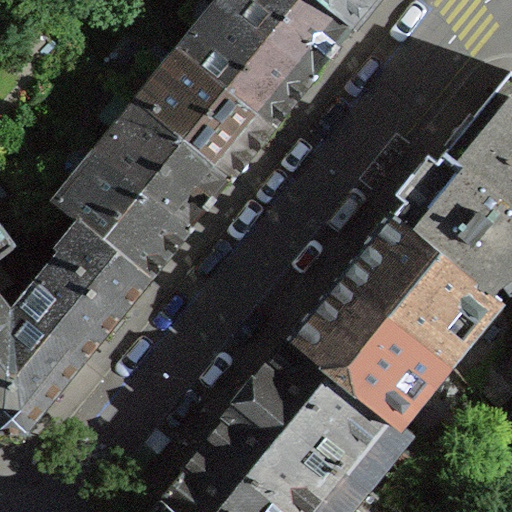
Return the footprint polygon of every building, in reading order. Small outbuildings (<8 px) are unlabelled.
[(271,124),(313,74),(222,0),(217,0),(178,48),(271,124)] [(324,0),(222,0),(313,74),(354,24),(324,0)] [(324,0),(354,24),(373,0),(324,0)] [(178,48),(137,98),(230,175),(271,124),(178,48)] [(511,71),(511,70),(445,150),(511,205),(511,71)] [(230,175),(137,98),(96,149),(189,225),(230,175)] [(96,149),(55,199),(79,219),(148,275),(189,225),(96,149)] [(511,275),(511,205),(445,150),(394,212),(485,287),(494,294),(503,282),(511,275)] [(394,212),(373,238),(343,274),(449,361),(468,337),(454,326),(485,287),(394,212)] [(61,249),(16,303),(81,357),(148,275),(79,219),(56,246),(61,249)] [(0,251),(12,243),(0,227),(0,251)] [(416,373),(430,385),(449,361),(343,274),(293,336),(385,411),(416,373)] [(16,303),(11,310),(0,296),(0,425),(24,427),(81,357),(16,303)] [(362,442),(385,411),(293,336),(248,390),(367,487),(387,462),(362,442)] [(346,511),(366,488),(248,390),(204,445),(286,511),(304,511),(321,491),(346,511)] [(286,511),(204,445),(160,499),(176,511),(286,511)] [(176,511),(160,499),(148,511),(176,511)]
